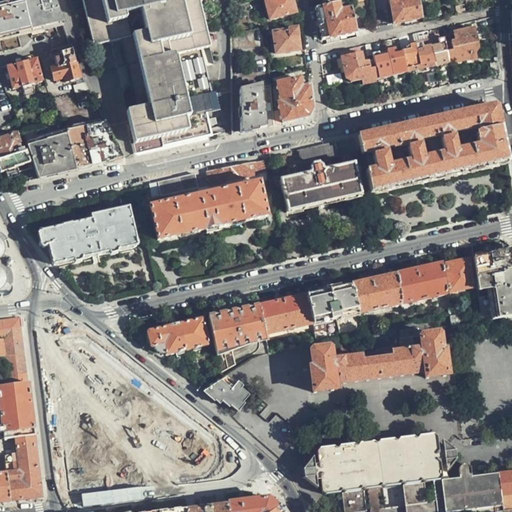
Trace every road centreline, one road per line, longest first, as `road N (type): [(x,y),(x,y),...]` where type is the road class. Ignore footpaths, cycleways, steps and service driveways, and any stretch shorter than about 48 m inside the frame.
road 1 (residential): [(511,223),(91,322)]
road 2 (residential): [(2,203),(327,129)]
road 3 (residential): [(56,508),(236,481),(248,471),(246,446)]
road 4 (residential): [(35,305),(56,508)]
road 5 (tertiary): [(246,446),(91,322)]
road 6 (residential): [(327,129),(511,86)]
road 7 (residential): [(327,129),(305,0)]
